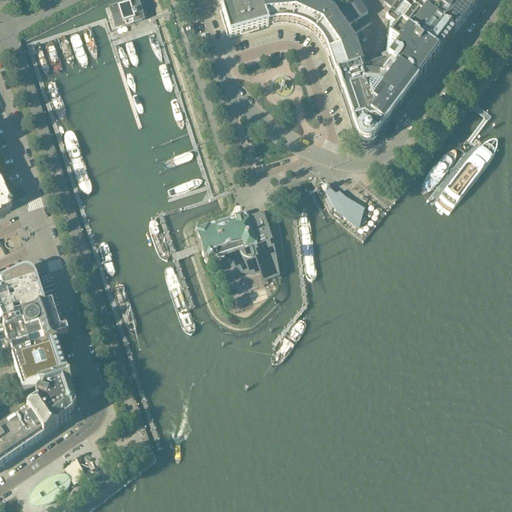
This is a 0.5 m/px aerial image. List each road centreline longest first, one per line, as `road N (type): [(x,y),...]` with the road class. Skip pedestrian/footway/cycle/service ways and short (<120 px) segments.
road 1 (tertiary): [(0,489),(97,415),(46,241)]
road 2 (residential): [(330,160),(368,165),(387,156),(502,0)]
road 3 (residential): [(330,160),(333,138),(299,49),(273,47),(218,65)]
road 4 (residential): [(218,65),(266,128),(330,160)]
